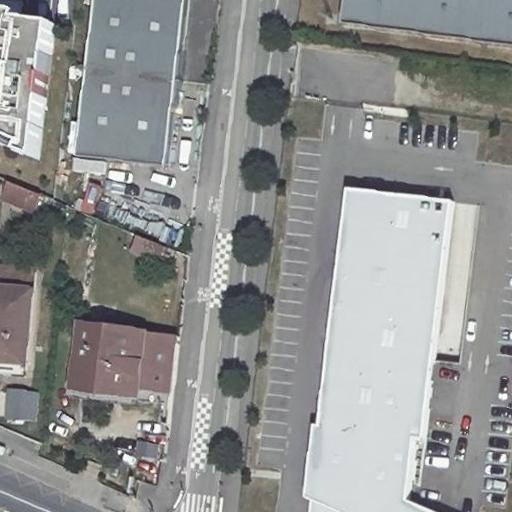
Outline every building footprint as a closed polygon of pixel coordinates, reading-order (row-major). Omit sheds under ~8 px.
[(95,0),(79,157),(170,166),(187,0),(95,0)] [(511,48),(511,0),(346,0),(343,25),(511,48)] [(0,146),(39,151),(57,18),(0,10),(0,146)] [(8,181),(2,197),(25,207),(31,191),(8,181)] [(31,191),(25,207),(32,209),(38,194),(31,191)] [(474,207),(347,198),(306,511),(455,511),(413,494),(428,359),(463,362),(474,207)] [(138,235),(132,251),(156,262),(163,246),(138,235)] [(0,355),(7,356),(6,370),(25,371),(34,272),(0,268),(0,355)] [(83,325),(73,394),(132,401),(133,397),(138,397),(139,389),(171,394),(177,339),(83,325)] [(3,389),(3,419),(36,420),(37,389),(3,389)] [(135,455),(155,459),(158,445),(138,441),(135,455)]
